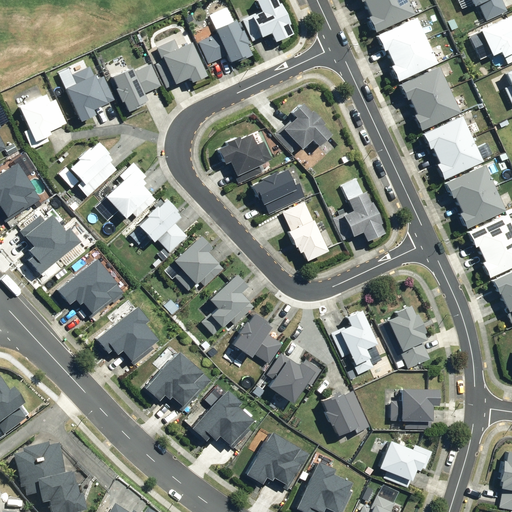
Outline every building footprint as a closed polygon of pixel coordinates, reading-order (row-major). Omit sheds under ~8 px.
[(258,0),(263,9),(242,18),(252,41),(271,33),(274,41),(294,32),(290,23),(293,22),(284,1),(281,2),(280,0),(258,0)] [(364,0),(378,30),(417,12),(411,0),(364,0)] [(470,0),(473,4),(477,2),(485,19),(507,9),(503,0),(470,0)] [(511,14),(484,26),(477,30),(488,56),(498,52),(503,65),(511,60),(511,14)] [(401,81),(441,63),(419,16),(380,34),(401,81)] [(218,32),(199,40),(209,62),(225,55),(228,63),(255,51),(240,17),(216,28),(218,32)] [(183,32),(156,44),(174,83),(189,76),(191,80),(208,72),(194,41),(188,43),(183,32)] [(423,128),(462,110),(441,63),(401,81),(423,128)] [(133,66),(112,76),(128,109),(149,99),(145,92),(162,84),(152,64),(136,71),(133,66)] [(77,80),(65,86),(81,120),(97,113),(94,107),(114,99),(104,77),(99,79),(96,72),(94,74),(90,67),(74,74),(77,80)] [(52,100),(49,92),(19,104),(29,128),(23,131),(31,149),(50,141),(46,131),(67,123),(57,97),(52,100)] [(312,140),(318,147),(334,132),(326,124),(328,122),(315,108),(313,110),(304,101),(292,114),(293,116),(274,134),(292,153),(301,145),(304,148),(312,140)] [(445,177),(484,159),(463,112),(424,130),(445,177)] [(227,140),(228,143),(220,146),(217,147),(223,163),(230,160),(239,182),(263,172),(259,162),(274,156),(267,139),(259,142),(255,132),(243,137),(241,134),(227,140)] [(71,165),(85,182),(79,187),(87,196),(116,171),(108,161),(112,157),(105,149),(100,154),(94,146),(92,148),(91,146),(79,156),(80,157),(71,165)] [(0,216),(5,224),(40,198),(15,161),(0,171),(0,216)] [(105,194),(107,196),(126,217),(131,213),(135,217),(155,200),(150,194),(151,193),(139,180),(144,176),(139,171),(141,169),(133,161),(119,174),(123,179),(105,194)] [(469,228),(508,210),(486,162),(447,180),(469,228)] [(265,179),(251,186),(256,197),(262,194),(271,213),(307,195),(300,181),(298,182),(290,166),(279,172),(278,170),(264,177),(265,179)] [(368,189),(350,197),(354,208),(345,212),(354,234),(363,230),(367,239),(386,231),(382,220),(385,219),(376,197),(372,199),(368,189)] [(148,216),(139,224),(154,240),(155,239),(167,253),(186,236),(172,221),(182,212),(169,197),(158,206),(156,203),(146,213),(148,216)] [(307,201),(284,212),(292,229),(291,230),(301,251),(303,250),(307,259),(329,249),(307,201)] [(490,275),(511,265),(511,218),(508,210),(469,228),(490,275)] [(38,213),(19,229),(31,243),(26,248),(31,253),(25,258),(38,274),(78,240),(65,225),(62,227),(48,212),(42,217),(38,213)] [(203,234),(173,259),(194,284),(198,280),(203,286),(225,267),(209,248),(213,245),(203,234)] [(91,318),(123,292),(94,258),(57,289),(69,303),(75,298),(79,303),(81,301),(91,312),(87,314),(91,318)] [(511,268),(492,278),(511,322),(511,268)] [(237,272),(208,298),(215,307),(197,322),(210,337),(229,320),(233,324),(252,307),(248,303),(251,301),(241,290),(248,284),(237,272)] [(397,313),(387,317),(407,367),(429,358),(422,340),(427,338),(424,330),(426,329),(420,312),(417,313),(413,303),(396,310),(397,313)] [(122,349),(134,365),(153,349),(150,345),(157,340),(144,324),(148,321),(135,306),(94,339),(107,355),(113,349),(117,353),(122,349)] [(340,331),(329,335),(339,359),(350,355),(358,374),(374,368),(370,360),(377,357),(372,345),(377,342),(364,309),(347,315),(351,324),(339,329),(340,331)] [(271,325),(254,312),(247,322),(244,320),(234,333),(236,334),(220,357),(235,368),(244,354),(249,358),(253,353),(267,364),(281,344),(265,333),(271,325)] [(203,372),(180,350),(179,348),(137,392),(155,410),(167,398),(178,408),(199,386),(194,381),(203,372)] [(280,352),(279,353),(263,376),(270,380),(265,387),(291,404),(305,384),(308,386),(319,370),(303,359),(299,365),(280,352)] [(0,438),(25,420),(19,411),(25,406),(13,390),(8,394),(0,383),(0,438)] [(226,385),(182,428),(200,446),(207,439),(214,446),(219,441),(228,450),(253,425),(249,421),(254,417),(241,404),(243,402),(226,385)] [(440,389),(403,387),(403,402),(382,401),(381,418),(403,419),(403,429),(423,430),(423,419),(432,420),(433,403),(439,403),(440,389)] [(367,426),(351,389),(339,394),(337,391),(317,400),(334,436),(347,430),(349,435),(367,426)] [(300,445),(274,429),(240,477),(256,489),(261,483),(269,488),(271,486),(282,491),(298,463),(291,459),(300,445)] [(410,446),(387,437),(377,464),(410,477),(414,468),(422,471),(431,447),(412,440),(410,446)] [(49,502),(50,511),(85,511),(81,495),(78,496),(73,473),(64,475),(57,445),(47,447),(47,444),(20,450),(21,455),(13,458),(20,489),(24,488),(26,496),(39,493),(42,504),(49,502)] [(511,506),(511,447),(509,447),(507,457),(505,457),(496,503),(511,506)] [(337,511),(355,479),(316,459),(290,509),(294,511),(324,511),(326,510),(328,511),(337,511)] [(370,511),(360,507),(357,511),(397,511),(392,509),(395,503),(377,495),(370,511)]
